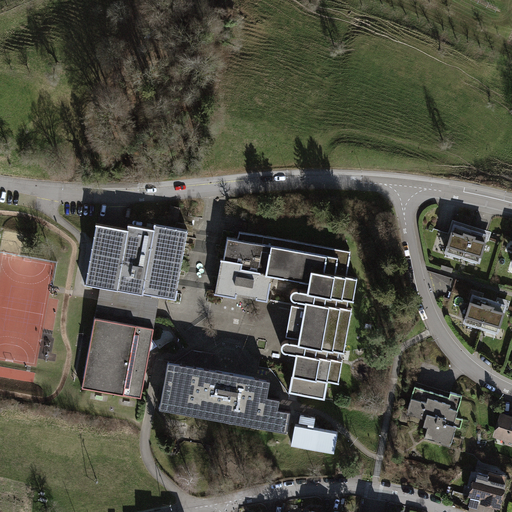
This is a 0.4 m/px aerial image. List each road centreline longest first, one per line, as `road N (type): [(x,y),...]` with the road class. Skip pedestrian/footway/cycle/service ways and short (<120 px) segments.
road 1 (residential): [(0,181),(93,196),(295,181),(404,186)]
road 2 (residential): [(511,392),(462,362),(435,328),(414,269),(404,186)]
road 3 (residential): [(453,511),(347,488),(221,503)]
